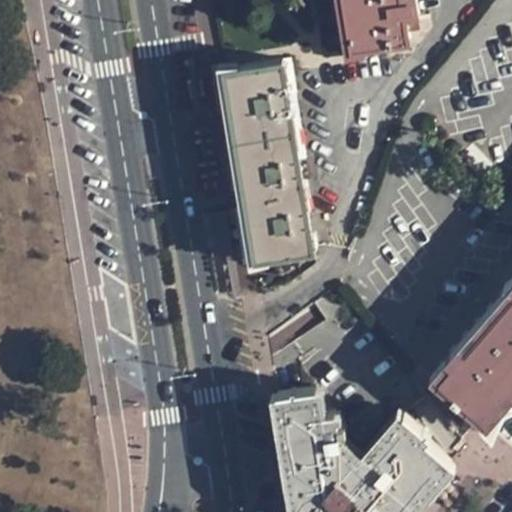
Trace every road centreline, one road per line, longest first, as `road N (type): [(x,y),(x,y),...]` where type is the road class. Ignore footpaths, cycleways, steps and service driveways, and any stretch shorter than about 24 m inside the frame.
road 1 (secondary): [(227,511),(150,0)]
road 2 (secondary): [(97,0),(164,457)]
road 3 (unknown): [(350,262),(371,236),(435,87),(474,35),(511,15)]
road 4 (unknown): [(511,263),(440,344),(424,351),(405,349),(383,319)]
road 5 (unknown): [(203,331),(350,262)]
